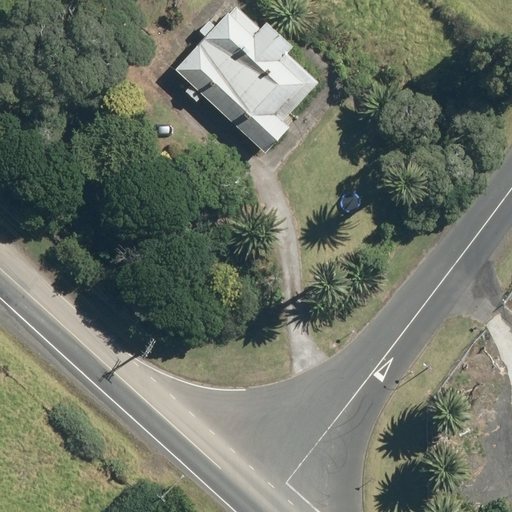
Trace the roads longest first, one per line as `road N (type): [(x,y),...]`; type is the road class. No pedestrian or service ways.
road 1 (tertiary): [(511,186),(270,507)]
road 2 (unclassified): [(0,259),(270,507)]
